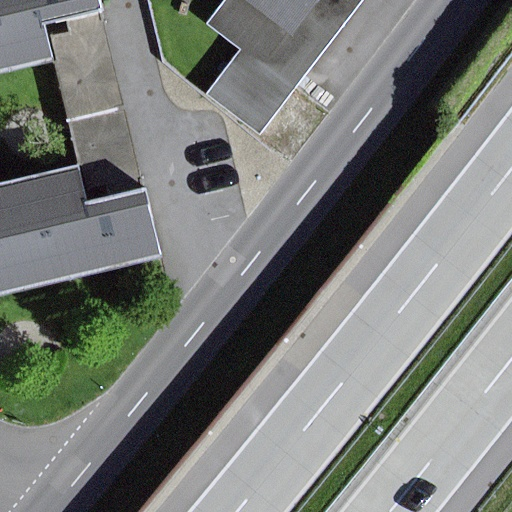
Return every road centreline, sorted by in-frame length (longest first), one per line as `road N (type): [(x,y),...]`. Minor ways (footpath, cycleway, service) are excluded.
road 1 (unclassified): [(466,0),(49,511)]
road 2 (motorway): [(511,169),(235,511)]
road 3 (motorway): [(394,511),(511,371)]
